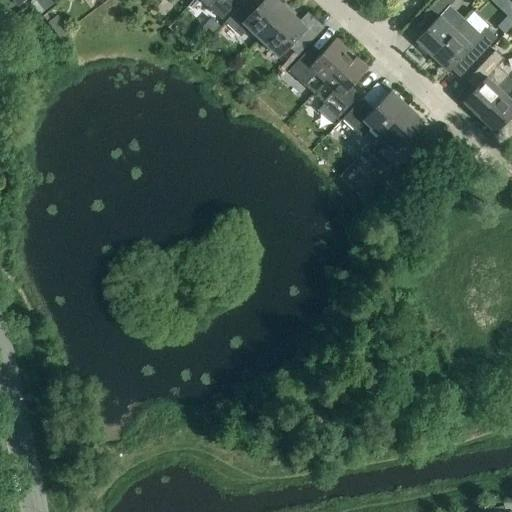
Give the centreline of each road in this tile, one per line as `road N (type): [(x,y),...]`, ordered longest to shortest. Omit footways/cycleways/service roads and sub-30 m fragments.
road 1 (residential): [(374,44),(507,170)]
road 2 (residential): [(34,511),(0,351)]
